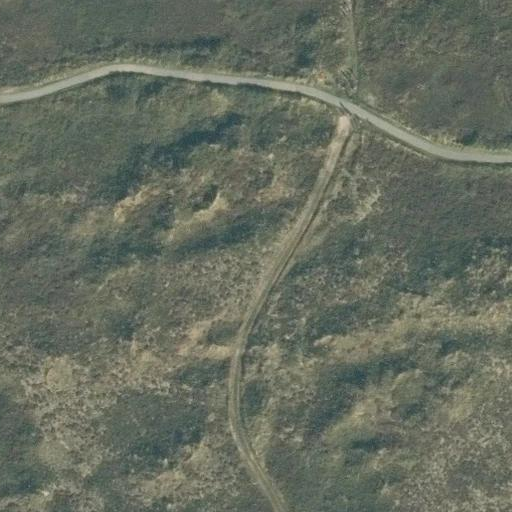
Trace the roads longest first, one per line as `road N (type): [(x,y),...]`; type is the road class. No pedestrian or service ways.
road 1 (track): [(350,0),(356,99),(242,352),(235,401),(248,458),(278,511)]
road 2 (unknown): [(511,150),(454,144),(296,80),(164,61),(122,59),(0,89)]
